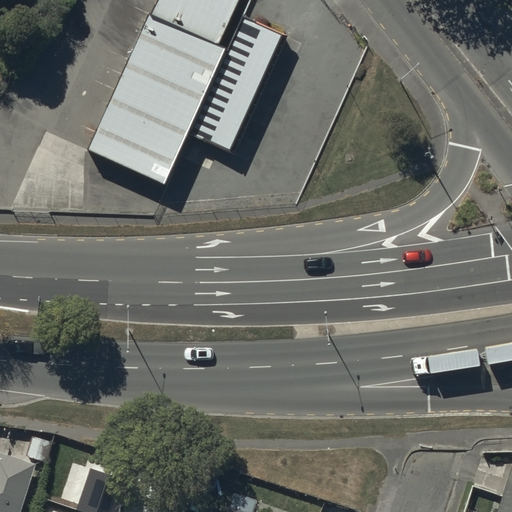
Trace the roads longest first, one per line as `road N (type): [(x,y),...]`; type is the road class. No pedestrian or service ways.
road 1 (trunk): [(104,281),(394,224),(442,192),(463,136),(458,98),(406,0)]
road 2 (trunk): [(104,281),(379,274),(511,256)]
road 3 (trunk): [(511,398),(297,394),(200,369)]
road 4 (trunk): [(511,339),(336,364),(200,369)]
road 5 (trunk): [(200,369),(0,360)]
road 6 (tertiary): [(511,124),(411,0)]
